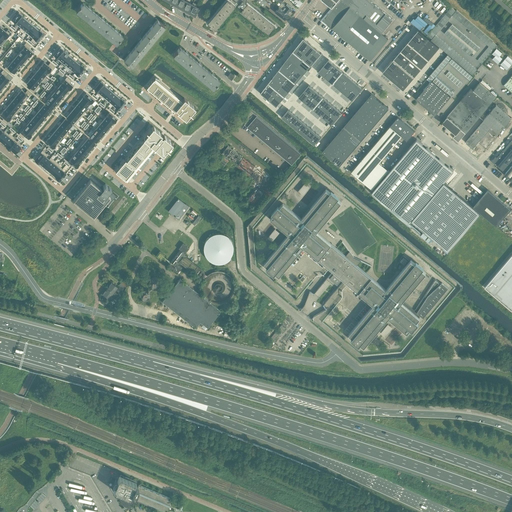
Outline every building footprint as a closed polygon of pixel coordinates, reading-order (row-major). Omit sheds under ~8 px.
[(245,0),(226,0),(208,22),(216,28),(236,4),(234,2),(235,1),(235,0),(238,0),(244,5),(246,2),(247,4),(241,11),(269,33),(276,25),(245,0)] [(339,0),(321,0),(332,9),(339,0)] [(392,20),(369,0),(339,0),(332,9),(322,20),(332,28),(370,60),(388,39),(381,33),(392,20)] [(192,4),(185,1),(181,8),(188,11),(192,4)] [(89,21),(96,13),(90,9),(91,8),(89,6),(88,7),(82,2),(76,10),(89,21)] [(292,8),(287,4),(286,5),(286,6),(282,3),(280,6),(278,4),(277,5),(289,14),(292,10),(291,9),(292,8)] [(198,8),(192,4),(188,11),(194,15),(198,8)] [(289,14),(277,5),(276,5),(275,7),(275,8),(276,10),(275,12),(285,19),(289,14)] [(451,7),(449,9),(454,13),(452,15),(454,17),(459,12),(456,10),(456,11),(451,7)] [(449,9),(445,14),(450,18),(452,15),(454,13),(449,9)] [(19,12),(12,20),(17,23),(23,16),(19,12)] [(109,24),(104,20),(103,20),(104,19),(102,17),(102,18),(96,13),(89,21),(103,32),(109,24)] [(23,16),(17,23),(21,27),(27,20),(23,16)] [(153,40),(164,26),(157,19),(152,25),(151,24),(149,26),(150,27),(145,33),(153,40)] [(27,20),(21,27),(25,30),(31,23),(27,20)] [(31,23),(25,30),(29,34),(35,27),(31,23)] [(122,36),(117,31),(117,30),(115,28),(115,29),(109,24),(103,32),(116,43),(122,36)] [(452,24),(444,33),(470,55),(472,52),(474,54),(480,47),(452,24)] [(0,26),(0,34),(6,39),(12,32),(8,29),(6,31),(0,26)] [(35,27),(29,34),(33,37),(39,30),(35,27)] [(433,28),(429,33),(434,37),(435,35),(437,32),(433,28)] [(418,29),(414,34),(425,43),(429,39),(418,29)] [(39,30),(33,37),(38,41),(44,34),(39,30)] [(142,52),(153,40),(145,33),(141,38),(140,38),(138,39),(139,40),(135,46),(142,52)] [(429,33),(427,35),(432,39),(431,40),(433,42),(437,37),(435,35),(434,37),(429,33)] [(425,43),(414,34),(411,38),(422,47),(425,43)] [(302,51),(309,42),(303,37),(296,46),(302,51)] [(422,47),(411,38),(407,42),(418,51),(422,47)] [(439,47),(429,39),(425,43),(436,52),(439,47)] [(491,39),(486,44),(489,46),(491,44),(495,48),(497,45),(492,42),(493,41),(491,39)] [(23,44),(19,48),(28,56),(32,52),(28,48),(30,46),(26,42),(24,45),(23,44)] [(308,56),(315,47),(309,42),(302,51),(306,54),(308,56)] [(418,51),(407,42),(404,46),(414,55),(418,51)] [(425,43),(422,47),(432,56),(436,52),(425,43)] [(489,46),(487,49),(491,52),(495,48),(491,44),(489,46)] [(131,66),(142,52),(135,46),(130,52),(129,51),(128,53),(124,59),(131,66)] [(306,54),(302,51),(296,46),(293,50),(303,59),(306,54)] [(414,55),(404,46),(400,50),(411,60),(414,55)] [(60,47),(54,55),(58,58),(64,51),(60,47)] [(193,58),(187,54),(187,53),(188,52),(186,51),(185,52),(179,47),(173,55),(186,66),(193,58)] [(314,61),(321,53),(315,47),(308,56),(314,61)] [(422,47),(418,51),(429,60),(432,56),(422,47)] [(16,52),(25,60),(28,56),(19,48),(21,50),(18,54),(16,52)] [(505,59),(500,54),(501,53),(496,48),(492,53),(495,56),(492,59),(498,63),(501,59),(504,60),(500,64),(506,69),(511,62),(511,59),(508,56),(505,59)] [(303,59),(293,50),(289,55),(299,63),(303,59)] [(411,60),(400,50),(397,55),(407,64),(411,60)] [(64,51),(58,58),(62,62),(68,55),(64,51)] [(418,51),(414,55),(425,64),(429,60),(418,51)] [(16,52),(12,57),(21,64),(25,60),(16,52)] [(314,61),(308,56),(306,54),(303,59),(310,65),(314,61)] [(447,54),(428,76),(429,76),(432,79),(433,80),(449,94),(451,96),(453,93),(451,91),(453,89),(437,76),(448,63),(469,80),(473,76),(447,54)] [(68,55),(62,62),(66,65),(72,58),(68,55)] [(299,63),(289,55),(286,59),(295,67),(299,63)] [(407,64),(397,55),(393,59),(399,63),(404,68),(407,64)] [(414,55),(411,60),(422,68),(425,64),(414,55)] [(10,61),(18,68),(21,64),(12,57),(14,58),(11,62),(10,61)] [(72,58),(66,65),(71,69),(76,62),(72,58)] [(206,69),(200,64),(201,63),(199,62),(198,63),(193,58),(186,66),(199,77),(206,69)] [(295,67),(286,59),(282,64),(291,72),(295,67)] [(310,65),(303,59),(299,63),(307,70),(310,65)] [(393,59),(383,71),(388,76),(399,63),(393,59)] [(330,71),(335,65),(330,60),(324,66),(330,71)] [(411,60),(407,64),(418,73),(422,68),(411,60)] [(10,61),(4,68),(8,72),(10,69),(14,73),(18,68),(10,61)] [(44,61),(40,66),(49,74),(55,67),(50,62),(48,65),(44,61)] [(76,62),(71,69),(75,72),(81,65),(76,62)] [(307,70),(299,63),(295,67),(303,74),(307,70)] [(394,80),(404,68),(399,63),(388,76),(394,80)] [(291,72),(282,64),(279,68),(288,76),(291,72)] [(409,72),(415,77),(418,73),(407,64),(404,68),(409,72)] [(81,65),(75,72),(79,76),(85,68),(81,65)] [(334,74),(339,68),(335,65),(330,71),(334,74)] [(40,66),(37,70),(46,78),(46,77),(44,76),(47,72),(49,74),(40,66)] [(325,77),(330,71),(324,66),(319,72),(325,77)] [(303,74),(295,67),(291,72),(299,78),(303,74)] [(288,76),(279,68),(275,73),(284,80),(288,76)] [(339,78),(344,72),(339,68),(334,74),(339,78)] [(399,85),(409,72),(404,68),(394,80),(399,85)] [(219,80),(214,75),(213,75),(214,74),(212,73),(212,74),(206,69),(199,77),(213,88),(219,80)] [(0,78),(5,83),(9,79),(5,76),(7,73),(3,70),(0,73),(0,78)] [(37,70),(33,74),(42,82),(46,78),(37,70)] [(329,80),(334,74),(330,71),(325,77),(329,80)] [(299,78),(291,72),(288,76),(295,83),(299,78)] [(343,82),(348,76),(344,72),(339,78),(343,82)] [(399,85),(404,89),(415,77),(409,72),(399,85)] [(284,80),(275,73),(272,77),(280,85),(284,80)] [(33,74),(30,78),(39,86),(38,85),(41,81),(42,82),(33,74)] [(333,84),(339,78),(334,74),(329,80),(333,84)] [(511,74),(503,86),(511,93),(511,74)] [(63,77),(59,81),(69,89),(72,85),(69,82),(71,80),(67,76),(65,79),(63,77)] [(295,83),(288,76),(284,80),(292,87),(295,83)] [(347,86),(353,79),(348,76),(343,82),(347,86)] [(154,77),(146,86),(174,110),(175,109),(177,110),(178,111),(177,112),(185,119),(195,107),(187,101),(187,100),(184,97),(182,100),(154,77)] [(280,85),(272,77),(268,82),(276,89),(280,85)] [(30,78),(26,83),(31,87),(29,89),(33,93),(39,86),(30,78)] [(338,88),(343,82),(339,78),(333,84),(338,88)] [(352,89),(357,83),(353,79),(347,86),(352,89)] [(292,87),(284,80),(280,85),(288,91),(292,87)] [(420,93),(416,99),(435,115),(439,110),(451,96),(431,80),(420,93)] [(56,85),(65,93),(68,89),(69,89),(59,81),(59,82),(61,83),(58,87),(56,85)] [(100,81),(94,88),(98,92),(104,85),(104,84),(100,81)] [(276,89),(268,82),(265,87),(273,94),(276,89)] [(342,92),(347,86),(343,82),(338,88),(342,92)] [(446,117),(442,123),(455,135),(453,137),(458,142),(465,133),(488,107),(496,97),(479,82),(473,90),(471,88),(461,99),(446,117)] [(362,88),(357,83),(352,89),(357,94),(362,88)] [(309,95),(314,89),(309,84),(304,90),(309,95)] [(56,85),(53,89),(62,97),(65,93),(56,85)] [(104,85),(98,92),(102,95),(108,88),(104,85)] [(288,91),(280,85),(276,89),(284,96),(288,91)] [(346,95),(352,89),(347,86),(342,92),(346,95)] [(273,94),(265,87),(260,92),(268,99),(273,94)] [(108,88),(102,95),(107,99),(112,92),(108,88)] [(21,89),(17,93),(25,100),(31,93),(27,90),(25,92),(21,89)] [(53,89),(50,93),(59,100),(62,97),(53,89)] [(284,96),(276,89),(273,94),(280,100),(284,96)] [(313,99),(319,93),(314,89),(309,95),(313,99)] [(352,100),(357,94),(352,89),(346,95),(352,100)] [(304,101),(309,95),(304,90),(298,96),(304,101)] [(86,92),(82,97),(91,104),(95,100),(86,92)] [(112,92),(107,99),(111,102),(117,95),(112,92)] [(17,93),(14,98),(23,105),(22,104),(25,100),(17,93)] [(50,93),(46,97),(55,104),(59,100),(50,93)] [(318,102),(323,96),(319,93),(313,99),(318,102)] [(380,100),(371,93),(365,100),(374,108),(380,100)] [(280,100),(273,94),(268,99),(276,105),(280,100)] [(117,95),(111,102),(115,106),(121,99),(117,95)] [(308,105),(313,99),(309,95),(304,101),(308,105)] [(322,106),(327,100),(323,96),(318,102),(322,106)] [(46,97),(43,101),(52,109),(55,104),(46,97)] [(82,97),(79,101),(88,108),(87,106),(89,103),(91,105),(91,104),(82,97)] [(14,98),(11,102),(19,109),(23,105),(14,98)] [(121,99),(115,106),(119,109),(125,102),(121,98),(121,99)] [(313,108),(318,102),(313,99),(308,105),(313,108)] [(326,110),(332,104),(327,100),(322,106),(326,110)] [(374,108),(365,100),(362,105),(370,112),(374,108)] [(388,108),(380,100),(374,108),(382,115),(388,108)] [(79,101),(76,105),(85,112),(88,108),(79,101)] [(11,102),(7,106),(16,113),(19,109),(11,102)] [(42,102),(38,107),(47,114),(51,110),(42,102)] [(317,112),(322,106),(318,102),(313,108),(317,112)] [(331,114),(336,108),(332,104),(326,110),(331,114)] [(485,148),(511,118),(496,104),(465,141),(473,148),(478,142),(485,148)] [(76,105),(73,109),(82,116),(85,112),(76,105)] [(370,112),(362,105),(358,109),(367,116),(370,112)] [(3,109),(3,110),(13,117),(16,113),(7,106),(4,110),(3,109)] [(321,116),(326,110),(322,106),(317,112),(321,116)] [(36,111),(44,118),(47,114),(38,107),(40,108),(37,112),(36,111)] [(287,121),(293,113),(288,108),(281,116),(287,121)] [(342,112),(336,108),(331,114),(336,118),(342,112)] [(382,115),(374,108),(370,112),(379,119),(382,115)] [(73,109),(69,112),(78,120),(82,116),(73,109)] [(253,130),(263,119),(250,109),(250,111),(244,123),(251,129),(252,129),(253,130)] [(367,116),(358,109),(354,113),(363,120),(367,116)] [(3,110),(0,113),(0,114),(4,117),(2,120),(6,124),(8,121),(9,122),(13,117),(3,110)] [(326,120),(331,114),(326,110),(321,116),(326,120)] [(36,111),(33,115),(41,122),(44,118),(36,111)] [(69,112),(66,117),(75,124),(78,120),(69,112)] [(109,112),(106,116),(113,122),(116,118),(109,112)] [(379,119),(370,112),(367,116),(375,123),(379,119)] [(291,125),(298,117),(293,113),(287,121),(291,125)] [(363,120),(354,113),(351,117),(359,124),(363,120)] [(331,124),(336,118),(331,114),(326,120),(331,124)] [(30,119),(29,119),(37,126),(41,122),(33,115),(33,116),(31,120),(30,119)] [(101,118),(100,118),(109,126),(113,122),(113,123),(113,122),(106,116),(102,120),(101,118)] [(375,123),(367,116),(363,120),(372,128),(375,123)] [(295,128),(302,121),(298,117),(291,125),(295,128)] [(359,124),(351,117),(347,121),(356,129),(359,124)] [(379,162),(401,135),(407,140),(414,131),(404,122),(403,123),(401,121),(402,120),(398,117),(390,126),(391,126),(352,172),(372,189),(385,174),(379,168),(382,165),(379,162)] [(65,118),(61,122),(69,129),(70,129),(69,128),(72,124),(65,118)] [(100,118),(97,122),(106,130),(109,126),(100,118)] [(25,122),(34,130),(37,126),(29,119),(26,123),(25,122)] [(258,135),(268,124),(263,119),(253,130),(255,131),(254,132),(258,135)] [(372,128),(363,120),(359,124),(368,132),(372,128)] [(300,132),(306,124),(302,121),(295,128),(300,132)] [(356,129),(347,121),(344,126),(352,133),(356,129)] [(25,122),(22,126),(31,134),(31,133),(34,130),(25,122)] [(61,122),(58,126),(67,133),(66,132),(69,129),(61,122)] [(97,122),(94,126),(103,134),(106,130),(97,122)] [(264,139),(274,128),(268,124),(258,135),(263,139),(263,138),(264,139)] [(304,136),(311,128),(306,124),(300,132),(304,136)] [(368,132),(359,124),(356,129),(365,136),(368,132)] [(20,132),(19,134),(23,138),(25,135),(28,138),(31,134),(22,126),(23,127),(19,131),(20,132)] [(58,126),(55,130),(64,137),(67,133),(58,126)] [(95,128),(92,132),(100,138),(103,134),(94,126),(94,127),(95,128)] [(143,137),(115,170),(125,178),(152,145),(162,154),(167,148),(169,150),(169,149),(167,147),(172,142),(163,135),(162,136),(160,134),(161,133),(153,126),(148,131),(146,130),(145,130),(147,132),(143,137)] [(352,133),(344,126),(340,130),(349,137),(352,133)] [(269,144),(279,133),(274,128),(264,139),(266,141),(265,141),(266,141),(269,144)] [(309,140),(315,132),(311,128),(304,136),(309,140)] [(365,136),(356,129),(352,133),(361,140),(365,136)] [(55,130),(52,134),(61,141),(64,137),(55,130)] [(349,137),(340,130),(337,134),(345,141),(349,137)] [(4,131),(0,135),(0,140),(2,142),(9,133),(8,134),(4,131)] [(92,132),(89,136),(96,142),(100,138),(92,132)] [(321,137),(315,132),(309,140),(314,144),(321,137)] [(9,133),(2,142),(6,145),(6,146),(14,137),(9,133)] [(275,149),(285,138),(279,133),(269,144),(274,148),(275,149)] [(361,140),(352,133),(349,137),(357,144),(361,140)] [(48,137),(57,145),(61,141),(52,134),(49,137),(48,137)] [(345,141),(337,134),(333,138),(342,145),(345,141)] [(86,136),(83,140),(92,147),(95,143),(86,136)] [(14,137),(6,146),(10,149),(17,141),(13,138),(14,137)] [(48,137),(45,142),(54,149),(57,145),(48,137)] [(217,137),(211,145),(215,148),(221,141),(217,137)] [(357,144),(349,137),(345,141),(354,149),(357,144)] [(281,154),(290,142),(285,138),(275,149),(277,150),(276,150),(277,150),(281,154)] [(330,142),(338,150),(342,145),(333,138),(330,142)] [(417,139),(371,192),(408,224),(411,220),(448,251),(481,213),(444,181),(453,170),(417,139)] [(503,173),(511,162),(511,139),(497,158),(496,157),(493,161),(503,170),(501,172),(503,173)] [(83,140),(79,144),(88,151),(92,147),(83,140)] [(17,141),(10,149),(10,150),(10,149),(15,153),(21,145),(17,141)] [(221,141),(215,148),(219,152),(225,144),(221,141)] [(354,149),(345,141),(342,145),(350,153),(354,149)] [(286,158),(296,147),(290,142),(281,154),(285,157),(286,158)] [(335,154),(338,150),(330,142),(326,147),(335,154)] [(79,144),(76,148),(85,155),(88,151),(79,144)] [(225,144),(219,152),(223,155),(229,148),(225,144)] [(211,145),(204,153),(209,156),(215,148),(211,145)] [(350,153),(342,145),(338,150),(347,157),(350,153)] [(292,163),(301,152),(296,147),(286,158),(288,159),(288,160),(291,162),(292,162),(291,163),(292,163)] [(335,154),(326,147),(322,151),(331,158),(335,154)] [(76,148),(73,151),(82,159),(85,155),(76,148)] [(215,148),(209,156),(213,160),(219,152),(215,148)] [(229,148),(223,155),(228,159),(234,151),(229,148)] [(42,150),(34,159),(39,163),(47,154),(42,150)] [(347,157),(338,150),(335,154),(343,161),(347,157)] [(74,153),(71,157),(79,163),(82,159),(73,151),(73,152),(74,153)] [(234,151),(228,159),(232,162),(238,155),(234,151)] [(219,152),(213,160),(217,163),(223,155),(219,152)] [(47,154),(39,163),(43,166),(51,157),(50,157),(49,159),(45,156),(47,154)] [(335,154),(331,158),(340,165),(343,161),(335,154)] [(223,155),(217,163),(222,166),(228,159),(223,155)] [(238,155),(232,162),(236,166),(242,158),(238,155)] [(51,157),(43,166),(47,169),(55,161),(51,157)] [(71,157),(68,161),(75,167),(79,163),(71,157)] [(242,158),(236,166),(241,169),(247,161),(242,158)] [(228,159),(222,166),(226,170),(232,162),(228,159)] [(55,161),(47,169),(51,173),(59,164),(55,161)] [(247,161),(241,169),(245,172),(251,165),(247,161)] [(232,162),(226,170),(230,173),(236,166),(232,162)] [(511,162),(503,173),(511,181),(511,162)] [(59,164),(51,173),(55,176),(55,177),(62,168),(58,165),(59,164)] [(251,165),(245,172),(249,176),(255,168),(251,165)] [(236,166),(230,173),(234,177),(241,169),(236,166)] [(62,168),(55,177),(60,180),(66,173),(62,169),(62,168)] [(255,168),(249,176),(253,179),(260,172),(255,168)] [(241,169),(234,177),(239,180),(245,172),(241,169)] [(245,172),(239,180),(243,184),(249,176),(245,172)] [(260,172),(253,179),(258,183),(264,175),(260,172)] [(264,175),(258,183),(262,186),(268,179),(264,175)] [(249,176),(243,184),(247,187),(253,179),(249,176)] [(105,183),(103,186),(101,188),(101,189),(90,179),(73,199),(93,216),(105,202),(108,205),(116,195),(110,190),(111,188),(108,186),(109,186),(108,185),(107,185),(105,183)] [(253,179),(247,187),(252,190),(258,183),(253,179)] [(268,179),(262,186),(268,191),(274,183),(268,179)] [(258,183),(252,190),(256,194),(262,186),(258,183)] [(262,186),(256,194),(262,199),(268,191),(262,186)] [(416,309),(414,310),(403,300),(426,273),(410,260),(386,289),(357,265),(361,260),(354,257),(349,251),(345,255),(316,231),(341,202),(326,189),(301,219),(283,203),(280,207),(278,205),(271,213),(273,215),(270,218),(288,234),(264,263),(268,266),(266,268),(274,275),(275,273),(279,276),(304,246),(333,271),(335,272),(329,279),(337,285),(342,279),(344,280),(373,305),(349,334),(364,347),(388,317),(407,333),(421,316),(423,317),(448,287),(442,282),(441,283),(435,279),(416,309)] [(487,189),(473,206),(496,226),(510,209),(487,189)] [(185,204),(178,198),(168,211),(175,216),(175,217),(178,219),(189,206),(185,203),(185,204)] [(225,262),(229,259),(232,255),(233,250),(233,245),(231,240),(228,237),(223,234),(218,233),(214,234),(209,236),(206,240),(204,244),(203,249),(204,254),(207,258),(210,261),(215,263),(220,263),(225,262)] [(177,263),(189,248),(182,242),(178,248),(180,250),(167,266),(172,269),(177,273),(182,267),(177,263)] [(511,254),(484,287),(511,310),(511,254)] [(155,277),(154,277),(151,277),(149,278),(149,279),(148,281),(147,283),(147,284),(148,285),(150,287),(152,288),(154,288),(156,287),(158,285),(158,283),(158,282),(158,280),(157,279),(155,277)] [(207,328),(221,311),(180,279),(162,301),(195,328),(200,322),(207,328)] [(115,290),(117,287),(111,282),(107,288),(114,294),(116,295),(119,292),(115,290)] [(112,296),(114,294),(107,288),(103,294),(108,298),(111,295),(112,296)] [(146,289),(144,289),(141,289),(140,290),(139,291),(138,293),(139,295),(139,297),(140,298),(142,299),(144,299),(147,298),(148,297),(149,295),(149,293),(148,291),(146,289)] [(169,498),(139,485),(138,487),(135,485),(136,481),(120,475),(120,476),(119,475),(113,490),(115,491),(115,492),(115,493),(122,504),(123,505),(124,506),(126,506),(127,504),(129,505),(130,505),(134,498),(164,510),(165,508),(167,509),(168,506),(169,507),(170,504),(169,503),(171,500),(169,500),(169,498)]
